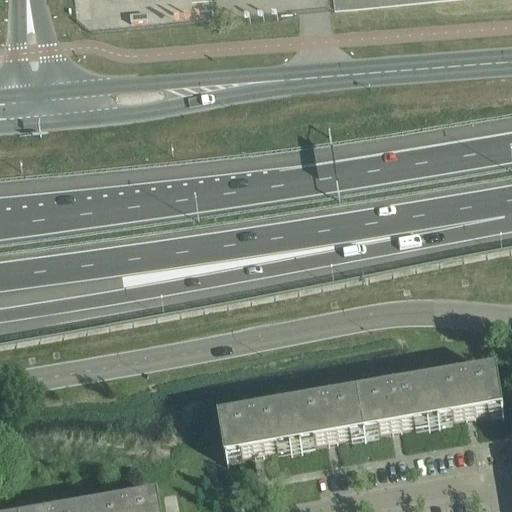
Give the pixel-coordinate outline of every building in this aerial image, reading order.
[(496,377),(496,379),(428,391),(434,429),(502,417),(503,421),(504,421),(504,418),(497,377),(496,377)] [(434,429),(428,391),(359,403),(365,441),(434,429)] [(365,441),(359,403),(290,415),(296,452),(365,441)] [(221,425),(219,425),(226,466),(227,466),(228,469),(229,469),(228,464),(296,452),(290,415),(221,427),(221,425)] [(151,502),(127,506),(91,511),(154,511),(153,499),(151,499),(151,502)]
